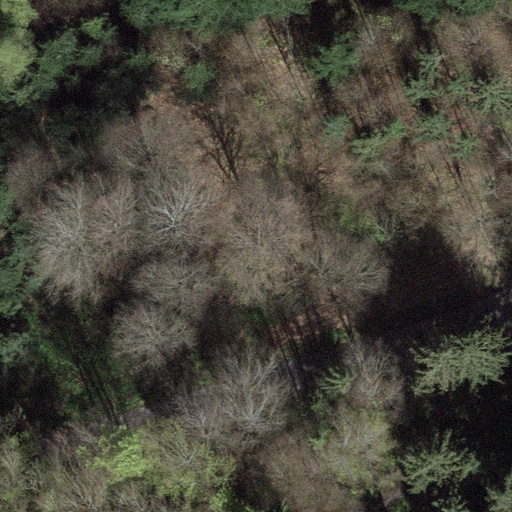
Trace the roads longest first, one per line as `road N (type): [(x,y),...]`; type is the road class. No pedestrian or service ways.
road 1 (tertiary): [(511,316),(0,475)]
road 2 (track): [(361,511),(438,451),(511,362)]
